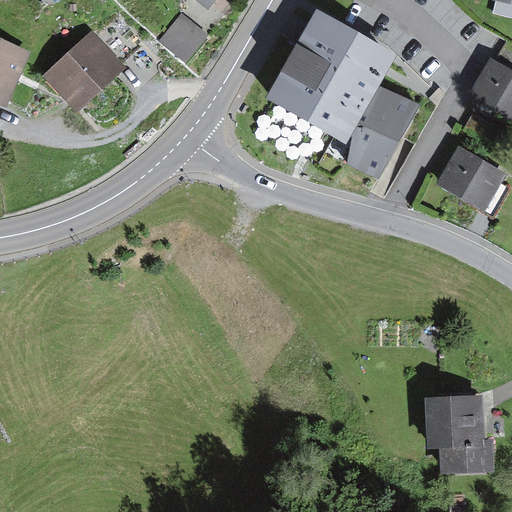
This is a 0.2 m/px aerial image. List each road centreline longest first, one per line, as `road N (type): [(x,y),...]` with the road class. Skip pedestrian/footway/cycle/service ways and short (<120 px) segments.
road 1 (unclassified): [(187,137),(277,191),(444,240),(511,278)]
road 2 (tertiary): [(0,236),(42,228),(122,194),(187,137)]
road 3 (tertiary): [(187,137),(272,0)]
